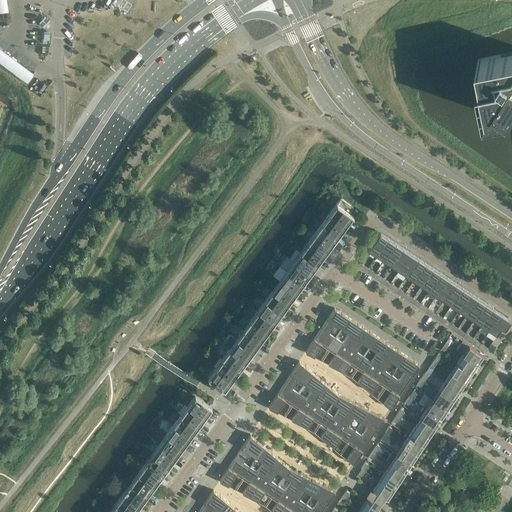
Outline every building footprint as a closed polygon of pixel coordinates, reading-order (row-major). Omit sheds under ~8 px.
[(45,16),(39,23),(44,27),(50,21),(45,16)] [(0,62),(28,83),(34,75),(0,49),(0,62)] [(511,52),(475,58),(488,110),(485,114),(506,112),(506,111),(511,112),(511,52)] [(349,212),(353,207),(341,197),(329,213),(346,225),(346,224),(349,220),(349,221),(351,219),(350,218),(350,219),(348,218),(351,213),(349,212)] [(346,225),(329,213),(322,222),(336,233),(339,235),(343,230),(342,229),(345,225),(345,226),(346,225)] [(339,235),(336,233),(322,222),(315,232),(332,244),(332,243),(334,240),(335,240),(339,235)] [(332,244),(315,232),(308,242),(322,252),(325,254),(328,249),(331,245),(332,244)] [(377,255),(388,238),(389,237),(380,232),(368,250),(377,255)] [(384,260),(396,243),(396,242),(389,237),(388,238),(377,255),(384,260)] [(325,254),(322,252),(308,242),(301,251),(317,264),(318,263),(317,263),(320,259),(321,259),(325,254)] [(392,265),(403,248),(404,247),(396,242),(396,243),(384,260),(392,265)] [(399,270),(411,253),(411,252),(404,247),(403,248),(392,265),(399,270)] [(317,264),(301,251),(294,261),(308,272),(310,273),(314,268),(316,264),(317,264)] [(407,275),(418,258),(419,257),(411,252),(411,253),(399,270),(407,275)] [(414,280),(426,263),(426,262),(419,257),(418,258),(407,275),(414,280)] [(310,273),(308,272),(294,261),(286,271),(303,283),(304,282),(303,282),(306,278),(306,279),(310,273)] [(422,285),(433,268),(434,267),(426,262),(426,263),(414,280),(422,285)] [(429,290),(441,273),(441,272),(434,267),(433,268),(422,285),(429,290)] [(303,283),(286,271),(279,280),(294,291),(296,293),(300,288),(299,287),(302,283),(303,284),(303,283)] [(437,295),(448,278),(449,277),(441,272),(441,273),(429,290),(437,295)] [(444,300),(456,283),(456,282),(449,277),(448,278),(437,295),(444,300)] [(296,293),(294,291),(279,280),(272,290),(289,302),(289,301),(292,298),(296,293)] [(452,305),(463,288),(464,287),(456,282),(456,283),(444,300),(452,305)] [(459,310),(471,293),(471,292),(464,287),(463,288),(452,305),(459,310)] [(289,302),(272,290),(265,300),(279,310),(282,312),(286,307),(285,307),(288,303),(289,302)] [(467,315),(478,298),(479,297),(471,292),(471,293),(459,310),(467,315)] [(474,320),(486,302),(479,297),(478,298),(467,315),(474,320)] [(282,312),(279,310),(265,300),(258,310),(275,322),(275,321),(278,317),(282,312)] [(482,325),(493,308),(494,307),(486,302),(474,320),(482,325)] [(342,327),(349,317),(334,308),(321,328),(329,333),(336,323),(342,327)] [(489,330),(501,313),(495,309),(493,308),(482,325),(489,330)] [(275,322),(258,310),(251,319),(265,330),(268,332),(271,326),(274,322),(274,323),(275,322)] [(503,328),(509,319),(501,313),(489,330),(497,335),(502,327),(503,328)] [(350,347),(363,327),(349,317),(342,327),(349,332),(342,342),(350,347)] [(268,332),(265,330),(251,319),(244,329),(260,341),(261,341),(260,340),(263,336),(264,337),(268,332)] [(370,346),(377,336),(363,327),(350,347),(357,352),(364,342),(370,346)] [(336,337),(329,333),(321,328),(305,351),(314,356),(322,344),(328,348),(336,337)] [(260,341),(244,329),(237,339),(251,349),(253,351),(257,346),(257,345),(259,342),(260,342),(260,341)] [(378,365),(391,345),(377,336),(370,346),(377,351),(370,360),(378,365)] [(350,347),(342,342),(336,337),(328,348),(335,353),(328,363),(336,367),(350,347)] [(253,351),(251,349),(237,339),(229,348),(246,361),(247,360),(246,360),(249,356),(253,351)] [(462,340),(456,349),(463,354),(478,364),(484,354),(469,344),(462,340)] [(398,365),(405,355),(391,345),(378,365),(385,370),(392,360),(398,365)] [(364,356),(357,352),(350,347),(336,367),(344,371),(350,362),(356,367),(364,356)] [(246,361),(229,348),(222,358),(237,368),(239,370),(243,365),(242,365),(245,361),(246,361)] [(478,364),(463,354),(457,363),(472,373),(478,364)] [(406,384),(419,364),(405,355),(398,365),(405,369),(398,379),(406,384)] [(364,386),(378,365),(370,360),(364,356),(356,367),(363,371),(357,380),(364,386)] [(239,370),(237,368),(222,358),(215,368),(232,380),(232,379),(235,375),(239,370)] [(305,383),(312,372),(299,361),(284,384),(292,389),(298,379),(305,383)] [(472,373),(457,363),(451,372),(466,382),(472,373)] [(392,375),(385,370),(378,365),(364,386),(371,392),(378,381),(385,386),(392,375)] [(232,380),(215,368),(208,378),(220,387),(222,388),(225,385),(227,387),(229,384),(228,384),(231,380),(231,381),(232,380)] [(312,403),(325,383),(312,372),(305,383),(311,388),(305,398),(312,403)] [(466,382),(451,372),(445,381),(460,391),(466,382)] [(406,384),(398,379),(392,375),(385,386),(391,390),(383,402),(390,408),(406,384)] [(460,391),(445,381),(439,390),(454,400),(460,391)] [(333,402),(338,394),(325,383),(312,403),(320,408),(326,398),(333,402)] [(298,393),(292,389),(284,384),(269,407),(277,411),(285,399),(291,404),(298,393)] [(454,400),(439,390),(433,399),(448,409),(454,400)] [(299,422),(312,403),(305,398),(298,393),(291,404),(298,408),(291,418),(299,422)] [(340,422),(354,402),(338,394),(333,402),(340,407),(333,417),(340,422)] [(207,409),(209,406),(208,404),(195,395),(188,405),(204,417),(205,417),(204,416),(207,413),(208,413),(209,411),(207,409)] [(448,409),(433,399),(427,408),(442,418),(448,409)] [(361,421),(369,409),(354,402),(340,422),(348,426),(355,416),(361,421)] [(320,422),(326,412),(320,408),(312,403),(299,422),(307,427),(313,418),(320,422)] [(204,417),(188,405),(181,415),(195,425),(197,427),(201,422),(203,418),(204,418),(204,417)] [(442,418),(427,408),(421,417),(436,427),(442,418)] [(369,440),(384,417),(369,409),(361,421),(368,425),(361,435),(369,440)] [(327,441),(340,422),(333,417),(326,412),(320,422),(326,427),(320,435),(327,441)] [(197,427),(195,425),(181,415),(173,424),(190,437),(191,436),(190,436),(193,432),(194,432),(197,427)] [(436,427),(421,417),(414,426),(429,436),(436,427)] [(354,431),(348,426),(340,422),(327,441),(334,447),(341,437),(348,441),(354,431)] [(190,437),(173,424),(166,434),(181,445),(183,446),(187,441),(186,441),(189,437),(190,437)] [(429,436),(414,426),(408,435),(423,445),(429,436)] [(354,463),(365,445),(369,440),(361,435),(354,431),(348,441),(354,445),(346,457),(354,463)] [(183,446),(181,445),(166,434),(159,444),(176,456),(176,455),(179,451),(179,452),(183,446)] [(256,457),(264,446),(250,434),(235,457),(243,463),(249,453),(256,457)] [(423,445),(408,435),(403,444),(418,454),(423,445)] [(176,456),(159,444),(152,453),(166,464),(169,466),(173,461),(172,460),(175,456),(175,457),(176,456)] [(418,454),(403,444),(397,453),(412,463),(418,454)] [(263,476),(277,456),(264,446),(256,457),(263,461),(256,471),(263,476)] [(169,466),(166,464),(152,453),(145,463),(162,475),(162,474),(165,471),(169,466)] [(412,463),(397,453),(391,462),(406,472),(412,463)] [(284,476),(290,467),(277,456),(263,476),(271,481),(277,471),(284,476)] [(249,467),(243,463),(235,457),(220,480),(228,485),(236,473),(243,477),(249,467)] [(406,472),(391,462),(385,471),(400,481),(406,472)] [(162,475),(145,463),(138,473),(152,483),(154,485),(158,480),(161,476),(162,475)] [(263,476),(256,471),(249,467),(243,477),(249,482),(242,492),(250,496),(263,476)] [(292,495),(305,475),(290,467),(284,476),(291,480),(284,490),(292,495)] [(400,481),(385,471),(379,480),(394,490),(400,481)] [(154,485),(152,483),(138,473),(131,483),(147,495),(148,494),(147,494),(150,490),(151,490),(154,485)] [(312,494),(320,483),(305,475),(292,495),(299,500),(306,490),(312,494)] [(271,496),(277,486),(271,481),(263,476),(250,496),(258,500),(264,491),(271,496)] [(394,490),(379,480),(372,489),(387,499),(394,490)] [(147,495),(131,483),(124,492),(138,503),(140,505),(144,499),(146,495),(147,496),(147,495)] [(317,511),(321,511),(335,491),(320,483),(312,494),(319,499),(312,509),(317,511)] [(280,511),(292,495),(284,490),(277,486),(271,496),(277,500),(271,509),(275,511),(280,511)] [(218,511),(219,511),(227,501),(213,490),(198,511),(209,511),(213,508),(218,511)] [(140,505),(138,503),(124,492),(116,502),(130,511),(133,511),(136,509),(136,510),(140,505)] [(294,511),(300,511),(306,504),(299,500),(292,495),(280,511),(290,511),(292,510),(294,511)] [(378,511),(381,509),(366,499),(360,508),(365,511),(378,511)] [(239,511),(240,511),(227,501),(219,511),(239,511)] [(130,511),(116,502),(109,511),(130,511)]
